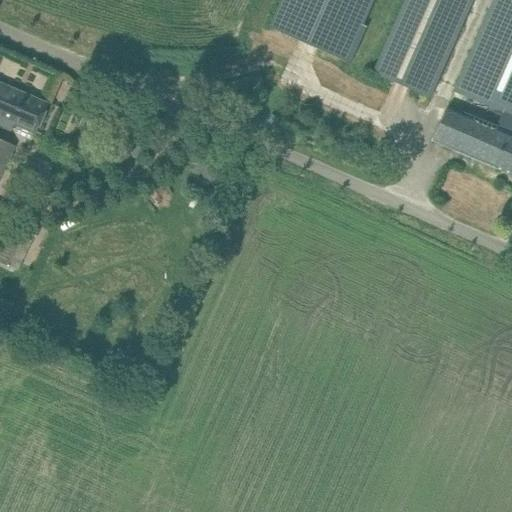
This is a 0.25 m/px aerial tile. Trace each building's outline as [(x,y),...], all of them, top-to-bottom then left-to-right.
[(282,0),(270,28),(347,61),(374,0),(282,0)] [(472,0),(406,0),(374,73),(429,98),(472,0)] [(440,122),(433,141),(511,174),(511,0),(492,0),(455,90),(504,111),(496,129),(447,108),(440,122)] [(0,125),(11,131),(15,123),(37,132),(48,105),(0,84),(0,125)] [(0,177),(14,146),(0,138),(0,177)] [(0,219),(3,221),(10,206),(0,201),(0,219)] [(17,267),(25,247),(14,243),(6,263),(17,267)]
